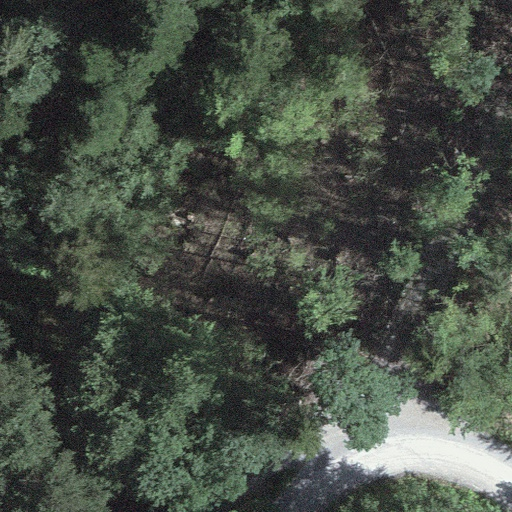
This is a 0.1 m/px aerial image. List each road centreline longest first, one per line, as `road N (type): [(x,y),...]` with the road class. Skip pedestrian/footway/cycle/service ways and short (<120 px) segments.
road 1 (track): [(511,472),(430,440),(385,447),(336,456),(284,511)]
road 2 (track): [(385,447),(335,434),(278,446),(194,511)]
